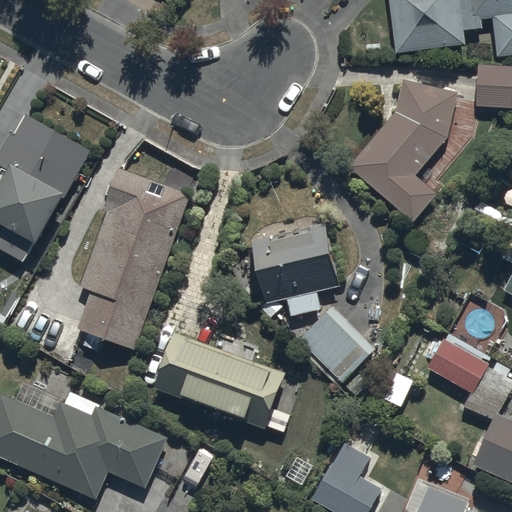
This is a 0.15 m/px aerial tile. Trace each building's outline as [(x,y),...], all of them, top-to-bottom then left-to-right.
[(511,0),(389,0),(396,54),(465,47),(465,31),(482,31),(482,20),(495,19),(497,58),(511,56),(511,0)] [(511,70),(479,70),(477,109),(511,110),(511,70)] [(459,95),(402,81),(396,113),(348,170),(413,226),(439,196),(416,177),(448,140),(459,95)] [(91,152),(25,115),(13,138),(9,137),(0,153),(0,163),(12,170),(0,192),(0,249),(24,263),(34,246),(38,248),(91,152)] [(135,351),(189,196),(121,170),(80,288),(91,292),(78,331),(135,351)] [(272,239),(251,243),(264,304),(260,308),(271,320),(284,307),(279,303),(289,301),(293,317),(321,310),(317,293),(340,287),(326,226),(310,230),(311,236),(273,245),(272,239)] [(376,350),(332,307),(298,341),(342,384),(376,350)] [(177,333),(155,390),(266,431),(287,374),(177,333)] [(494,422),(498,415),(511,387),(511,381),(487,369),(489,365),(442,341),(427,371),(471,394),(464,407),(494,422)] [(2,394),(0,397),(0,458),(96,501),(109,473),(147,490),(170,439),(99,408),(100,405),(71,392),(65,403),(23,384),(16,400),(2,394)] [(511,421),(498,415),(494,422),(474,469),(511,485),(511,421)] [(371,460),(344,444),(312,501),(331,511),(370,511),(382,492),(360,479),(371,460)] [(468,505),(428,489),(418,511),(467,511),(465,511),(468,505)]
